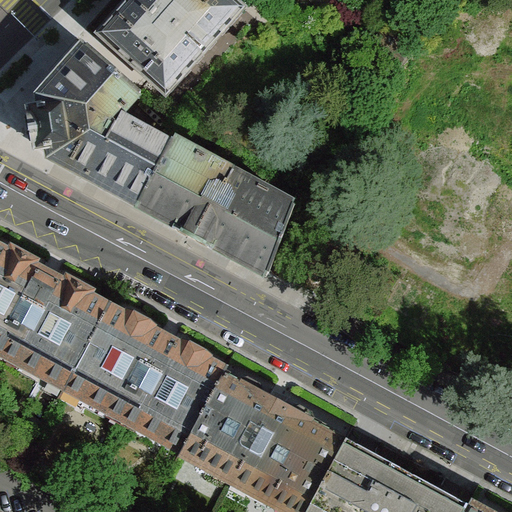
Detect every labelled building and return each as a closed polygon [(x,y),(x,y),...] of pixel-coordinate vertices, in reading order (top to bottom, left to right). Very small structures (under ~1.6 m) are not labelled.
[(131,0),(131,1),(100,34),(167,95),(244,9),(233,0),(131,0)] [(415,41),(390,26),(371,57),(397,71),(415,41)] [(140,96),(87,49),(30,115),(36,145),(140,203),(171,146),(121,118),(113,125),(109,121),(120,110),(126,112),(140,96)] [(416,82),(404,73),(390,91),(402,100),(416,82)] [(174,141),(171,146),(140,203),(269,273),(295,206),(174,141)] [(0,251),(0,350),(67,387),(108,309),(55,281),(43,274),(0,251)] [(159,337),(108,309),(67,387),(183,449),(224,373),(172,344),(159,337)] [(270,398),(224,373),(183,449),(299,511),(307,511),(347,439),(283,404),(270,398)] [(361,447),(347,439),(307,511),(464,511),(468,505),(448,494),(361,447)]
